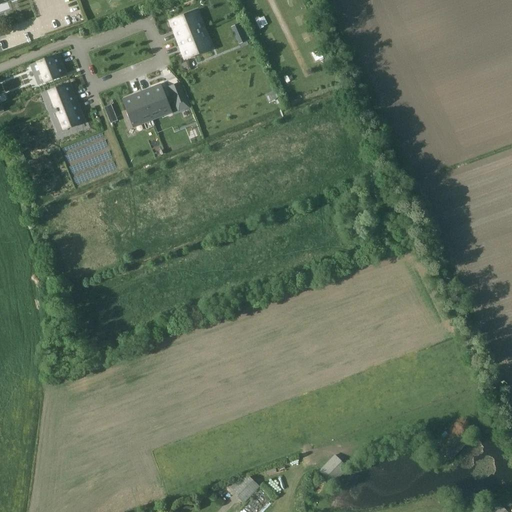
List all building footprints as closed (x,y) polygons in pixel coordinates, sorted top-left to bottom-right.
[(190,13),(169,21),(172,30),(174,30),(178,40),(204,29),(201,20),(194,23),(190,13)] [(241,27),(233,30),(239,44),(247,41),(241,27)] [(204,29),(178,40),(182,50),(181,51),(184,60),(206,51),(202,41),(208,39),(204,29)] [(56,55),(30,65),(34,75),(40,73),(44,83),(66,74),(62,65),(61,66),(56,55)] [(51,101),(45,104),(49,113),(75,103),(71,93),(73,92),(69,83),(48,92),(51,101)] [(179,83),(168,87),(178,112),(189,108),(179,83)] [(151,90),(141,94),(152,120),(161,117),(158,110),(168,106),(160,85),(151,88),(151,90)] [(274,92),(268,95),(270,101),(276,98),(274,92)] [(130,96),(122,100),(130,121),(140,117),(142,124),(152,120),(141,94),(131,98),(130,96)] [(75,103),(49,113),(53,123),(59,121),(63,130),(84,122),(81,112),(79,113),(75,103)] [(22,152),(15,155),(18,162),(19,164),(25,162),(26,162),(22,152)] [(115,243),(76,256),(80,268),(119,255),(115,243)] [(436,447),(450,461),(467,444),(452,430),(436,447)] [(318,472),(332,486),(348,469),(334,455),(318,472)] [(226,488),(229,491),(244,504),(260,487),(245,474),(234,485),(231,483),(226,488)]
